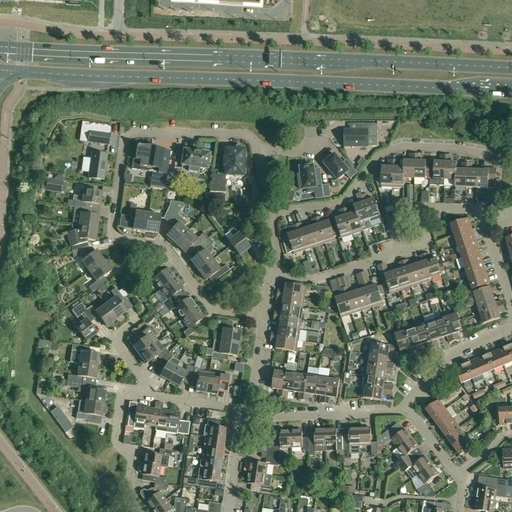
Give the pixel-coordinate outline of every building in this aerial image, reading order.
[(91,123),(89,131),(110,134),(111,126),(110,125),(91,123)] [(344,143),(344,148),(368,148),(368,139),(377,139),(377,125),(357,125),(357,129),(355,131),(344,131),(344,135),(342,135),(342,143),(344,143)] [(89,131),(88,143),(109,146),(110,134),(89,131)] [(133,159),(131,170),(141,171),(152,173),(150,189),(164,191),(170,155),(154,153),(155,146),(137,146),(135,159),(133,159)] [(225,150),(225,159),(223,159),(223,167),(224,167),(224,171),(213,171),(210,192),(225,193),(225,176),(233,176),(235,178),(242,178),(245,175),(245,170),(244,167),(244,150),(243,150),(243,148),(241,146),(236,146),(234,148),(234,150),(225,150)] [(209,154),(184,150),(181,165),(189,167),(188,171),(199,173),(199,168),(207,170),(209,154)] [(88,179),(104,181),(105,172),(106,172),(107,163),(106,163),(107,155),(92,153),(88,179)] [(404,161),(403,168),(404,168),(403,178),(404,178),(414,179),(415,154),(409,154),(409,161),(404,161)] [(421,154),(415,154),(414,179),(425,179),(429,179),(430,163),(426,162),(421,162),(421,154)] [(326,162),(324,164),(338,180),(345,174),(350,179),(357,173),(350,164),(346,168),(335,155),(333,156),(331,155),(325,160),(326,162)] [(433,179),(445,180),(446,155),(440,155),(439,162),(434,162),(433,179)] [(445,180),(455,180),(456,170),(457,163),(451,163),(451,155),(446,155),(445,180)] [(376,180),(381,180),(381,187),(392,187),(393,160),(388,160),(387,167),(382,167),(382,169),(376,169),(373,172),(376,180)] [(404,168),(403,168),(399,168),(399,161),(393,160),(392,187),(404,188),(404,178),(403,178),(404,168)] [(457,163),(456,170),(455,180),(455,187),(466,187),(467,163),(461,163),(461,170),(456,170),(457,163)] [(466,187),(477,188),(477,171),(473,170),(473,163),(467,163),(466,187)] [(308,164),(300,165),(301,168),(300,168),(301,176),(298,176),(300,190),(307,189),(307,194),(323,191),(321,180),(315,180),(314,166),(308,167),(308,164)] [(174,168),(173,180),(179,181),(181,169),(174,168)] [(489,171),(477,171),(477,188),(488,188),(488,183),(497,183),(497,169),(489,169),(489,171)] [(47,179),(45,191),(61,194),(63,181),(53,179),(47,179)] [(84,191),(83,197),(73,196),(72,204),(68,204),(67,207),(72,208),(74,208),(89,210),(90,204),(100,206),(102,193),(84,191)] [(295,192),(289,191),(287,203),(293,202),(295,192)] [(355,195),(358,204),(353,206),(355,213),(356,213),(360,225),(361,224),(363,231),(372,228),(370,221),(362,196),(361,193),(355,195)] [(375,199),(369,201),(367,194),(362,196),(370,221),(381,218),(375,199)] [(163,220),(168,222),(174,208),(177,203),(170,202),(169,206),(163,220)] [(168,222),(176,226),(166,236),(167,237),(166,239),(172,245),(174,243),(175,245),(188,232),(179,223),(184,226),(187,223),(178,215),(183,204),(177,203),(174,208),(168,222)] [(148,214),(135,212),(137,205),(131,204),(129,217),(135,218),(133,230),(145,232),(148,214)] [(355,213),(351,214),(349,207),(344,209),(352,235),(363,231),(361,224),(360,225),(356,213),(355,213)] [(81,214),(79,227),(97,229),(98,217),(89,215),(89,210),(74,208),(73,213),(81,214)] [(341,238),(352,235),(344,209),(338,211),(339,214),(332,216),(335,224),(337,224),(341,238)] [(160,216),(148,214),(145,232),(157,234),(160,216)] [(329,221),(324,223),(322,216),(317,218),(325,244),(336,240),(329,221)] [(313,227),(309,228),(315,247),(325,244),(317,218),(311,220),(313,227)] [(468,219),(452,224),(451,225),(454,236),(472,230),(468,219)] [(249,248),(243,240),(249,236),(236,220),(231,224),(234,228),(230,231),(234,237),(228,241),(239,256),(249,248)] [(309,228),(304,230),(302,223),(296,225),(305,250),(315,247),(309,228)] [(288,256),(294,254),(305,250),(296,225),(290,227),(293,234),(288,235),(289,239),(282,241),(288,256)] [(95,241),(97,229),(79,227),(72,226),(71,232),(67,233),(69,244),(72,252),(84,249),(81,239),(95,241)] [(454,236),(458,247),(476,241),(472,230),(454,236)] [(209,238),(206,240),(202,234),(197,240),(188,232),(175,245),(185,253),(193,244),(197,249),(209,239),(209,238)] [(384,235),(376,238),(378,244),(386,241),(384,235)] [(197,249),(201,253),(190,261),(198,271),(212,260),(208,255),(210,254),(213,248),(211,246),(213,244),(209,239),(197,249)] [(458,247),(462,258),(479,252),(476,241),(458,247)] [(86,255),(84,249),(72,252),(73,258),(86,255)] [(82,262),(89,272),(104,262),(96,252),(82,262)] [(462,258),(465,268),(483,263),(479,252),(462,258)] [(436,258),(431,260),(429,253),(423,255),(431,278),(441,275),(444,282),(448,281),(442,264),(439,265),(436,258)] [(420,263),(415,265),(421,284),(432,280),(431,278),(423,255),(418,257),(420,263)] [(216,273),(220,278),(229,270),(226,266),(220,270),(212,260),(198,271),(205,281),(216,273)] [(415,265),(411,267),(409,260),(403,262),(411,287),(421,284),(415,265)] [(107,282),(103,277),(111,272),(104,262),(89,272),(97,282),(88,288),(92,293),(107,282)] [(400,270),(395,272),(401,291),(411,287),(403,262),(398,263),(400,270)] [(465,268),(469,279),(486,273),(483,263),(465,268)] [(147,284),(153,280),(160,290),(175,279),(167,269),(157,277),(153,272),(143,279),(147,284)] [(384,289),(388,288),(390,294),(401,291),(395,272),(384,275),(383,273),(379,275),(384,289)] [(469,279),(473,291),(490,285),(486,273),(469,279)] [(160,290),(167,300),(161,304),(165,309),(175,301),(172,297),(182,289),(175,279),(160,290)] [(382,286),(377,287),(377,285),(372,287),(369,280),(364,282),(372,308),(383,304),(380,296),(385,294),(382,286)] [(361,291),(355,292),(362,311),(372,308),(364,282),(358,284),(361,291)] [(286,284),(285,290),(278,289),(277,294),(304,298),(306,287),(286,284)] [(489,286),(490,287),(471,294),(475,304),(493,298),(492,293),(497,292),(494,284),(489,286)] [(355,292),(351,294),(349,287),(343,289),(352,314),(362,311),(355,292)] [(115,298),(106,305),(116,320),(126,312),(119,302),(123,299),(116,288),(111,292),(115,298)] [(340,297),(335,299),(341,318),(352,314),(343,289),(338,290),(340,297)] [(284,301),(283,306),(302,309),(304,298),(277,294),(277,300),(284,301)] [(174,309),(181,319),(196,308),(189,298),(179,306),(175,301),(165,309),(168,313),(174,309)] [(475,304),(478,315),(504,306),(502,301),(495,303),(493,298),(475,304)] [(96,335),(89,324),(94,321),(86,310),(81,304),(80,305),(74,309),(72,311),(81,324),(76,328),(86,342),(96,335)] [(106,305),(96,313),(91,307),(86,310),(94,321),(99,317),(106,327),(116,320),(106,305)] [(283,306),(282,311),(275,310),(274,315),(301,319),(302,309),(283,306)] [(482,325),(500,319),(499,314),(506,311),(504,306),(478,315),(482,325)] [(183,333),(187,338),(197,330),(193,326),(204,318),(196,308),(181,319),(189,329),(183,333)] [(162,318),(168,313),(165,309),(159,314),(162,318)] [(457,333),(462,332),(463,331),(456,313),(446,316),(454,342),(459,340),(457,333)] [(280,322),(280,327),(299,330),(301,319),(274,315),(273,321),(280,322)] [(442,338),(447,337),(449,344),(454,342),(446,316),(435,319),(442,338)] [(435,319),(425,323),(434,348),(439,346),(437,340),(442,338),(435,319)] [(215,329),(223,330),(221,342),(238,345),(240,332),(228,330),(229,322),(216,320),(215,329)] [(421,345),(426,343),(428,350),(434,348),(425,323),(415,326),(421,345)] [(415,326),(405,329),(413,355),(419,353),(416,347),(421,345),(415,326)] [(280,327),(279,333),(272,332),(271,337),(298,341),(299,330),(280,327)] [(139,336),(142,340),(132,347),(138,356),(153,345),(147,337),(153,333),(149,328),(139,336)] [(394,333),(400,352),(406,350),(408,357),(413,355),(405,329),(394,333)] [(276,349),(296,352),(298,341),(271,337),(270,343),(277,344),(276,349)] [(181,348),(179,338),(168,341),(171,351),(181,348)] [(224,361),(224,355),(237,357),(238,345),(221,342),(214,341),(212,350),(206,349),(205,356),(211,356),(211,359),(224,361)] [(389,345),(388,347),(370,344),(368,355),(387,358),(388,353),(394,354),(395,346),(389,345)] [(72,351),(81,353),(79,364),(97,367),(99,355),(86,353),(87,347),(72,345),(72,351)] [(153,345),(138,356),(141,359),(139,361),(143,365),(144,364),(145,365),(155,358),(159,363),(169,353),(164,349),(159,354),(153,345)] [(511,357),(508,347),(497,351),(503,366),(511,362),(511,357)] [(497,351),(487,355),(493,370),(503,366),(497,351)] [(157,376),(160,377),(159,377),(169,382),(177,368),(180,362),(172,358),(173,357),(169,353),(159,363),(159,364),(154,369),(159,372),(157,376)] [(368,355),(366,366),(393,370),(394,364),(387,363),(387,358),(368,355)] [(487,355),(476,360),(482,375),(493,370),(487,355)] [(476,360),(466,364),(474,384),(473,382),(475,381),(474,378),(482,375),(476,360)] [(79,364),(78,377),(68,375),(67,378),(64,378),(63,381),(84,383),(85,378),(95,379),(97,367),(79,364)] [(461,384),(470,380),(472,385),(474,384),(466,364),(455,369),(461,384)] [(184,377),(190,380),(194,368),(188,366),(186,373),(177,368),(169,382),(179,387),(184,377)] [(366,366),(365,376),(384,379),(385,374),(392,375),(393,370),(366,366)] [(195,392),(206,394),(208,378),(202,377),(203,374),(199,373),(200,369),(194,368),(190,380),(197,381),(195,392)] [(227,389),(229,375),(231,375),(231,370),(224,369),(223,374),(219,373),(218,379),(208,378),(206,394),(216,395),(217,388),(227,389)] [(277,390),(276,397),(282,398),(286,371),(275,369),(274,374),(269,374),(267,385),(272,386),(272,389),(277,390)] [(288,398),(289,391),(294,392),(297,373),(286,371),(282,398),(288,398)] [(299,393),(298,400),(303,401),(307,374),(297,373),(294,392),(299,393)] [(309,402),(310,395),(315,395),(318,376),(307,374),(303,401),(309,402)] [(320,396),(319,403),(325,404),(329,377),(318,376),(315,395),(320,396)] [(394,386),(384,384),(384,379),(365,376),(363,387),(393,392),(394,386)] [(330,405),(331,398),(337,399),(340,379),(329,377),(325,404),(330,405)] [(83,390),(84,383),(63,381),(63,383),(67,384),(66,387),(83,390)] [(381,401),(382,395),(392,397),(393,392),(363,387),(362,398),(367,399),(381,401)] [(88,390),(86,402),(104,405),(105,393),(88,390)] [(426,410),(433,419),(446,410),(438,400),(426,410)] [(102,417),(102,415),(104,415),(106,414),(107,408),(106,406),(103,406),(104,405),(86,402),(84,414),(77,413),(76,420),(89,421),(89,415),(102,417)] [(153,409),(147,408),(145,426),(155,427),(159,404),(154,403),(153,409)] [(155,427),(156,427),(155,431),(165,433),(168,412),(161,411),(162,405),(159,404),(155,427)] [(474,413),(478,410),(474,405),(470,408),(474,413)] [(129,414),(127,427),(133,427),(133,429),(144,431),(144,426),(145,426),(147,408),(136,407),(135,414),(129,414)] [(500,425),(511,425),(511,409),(499,410),(500,425)] [(433,419),(440,428),(452,419),(446,410),(433,419)] [(180,413),(168,412),(165,433),(177,434),(188,435),(190,423),(179,421),(180,413)] [(440,428),(446,437),(459,428),(452,419),(440,428)] [(209,426),(208,438),(225,440),(227,429),(219,428),(220,422),(207,420),(206,426),(209,426)] [(486,423),(480,428),(485,435),(491,430),(486,423)] [(350,459),(349,454),(360,454),(360,446),(359,428),(348,429),(349,443),(343,443),(343,450),(343,459),(350,459)] [(377,455),(377,446),(377,442),(371,443),(370,428),(359,428),(360,446),(371,445),(371,455),(373,455),(377,455)] [(446,437),(453,447),(466,437),(459,428),(446,437)] [(314,438),(307,438),(308,450),(309,450),(309,456),(315,456),(315,452),(326,452),(325,429),(314,430),(314,438)] [(342,437),(336,437),(336,429),(325,429),(326,452),(337,451),(337,450),(343,450),(343,443),(342,437)] [(388,431),(377,439),(377,442),(377,446),(384,446),(391,440),(398,449),(412,438),(405,429),(393,438),(388,431)] [(307,438),(302,438),(302,430),(290,431),(291,448),(302,448),(303,451),(308,450),(307,438)] [(280,446),(267,447),(267,452),(272,454),(273,459),(279,460),(280,448),(291,448),(290,431),(280,431),(280,446)] [(473,447),(466,437),(453,447),(460,456),(473,447)] [(208,438),(206,448),(224,451),(225,440),(208,438)] [(419,447),(412,438),(398,449),(393,452),(399,461),(397,463),(400,468),(410,460),(407,456),(419,447)] [(206,448),(205,459),(222,461),(224,451),(206,448)] [(159,449),(158,455),(144,453),(143,464),(160,466),(162,456),(171,457),(172,454),(176,455),(176,452),(159,449)] [(504,469),(511,468),(511,449),(503,450),(504,469)] [(266,459),(265,464),(250,462),(249,473),(266,475),(267,465),(278,466),(279,460),(273,459),(272,454),(267,452),(262,452),(261,458),(266,459)] [(412,480),(418,476),(432,465),(426,457),(414,465),(410,460),(400,468),(404,473),(406,472),(412,480)] [(199,466),(203,469),(203,470),(220,472),(222,461),(205,459),(205,460),(200,460),(199,466)] [(172,480),(158,478),(160,466),(143,464),(142,466),(141,465),(139,466),(139,472),(140,473),(141,473),(141,475),(155,477),(154,483),(167,485),(171,486),(172,480)] [(431,488),(427,483),(439,474),(432,465),(418,476),(424,485),(417,490),(421,495),(431,488)] [(187,485),(210,488),(211,482),(219,483),(220,472),(203,470),(199,469),(197,480),(188,478),(188,479),(184,479),(183,484),(187,484),(187,485)] [(273,488),(269,487),(271,476),(266,476),(266,475),(249,473),(247,484),(251,484),(250,490),(273,494),(273,488)] [(492,485),(507,487),(507,481),(490,478),(489,484),(492,485)] [(145,502),(152,511),(166,501),(159,492),(161,490),(166,491),(167,485),(154,483),(153,489),(150,489),(147,491),(146,491),(145,491),(145,490),(143,490),(142,490),(141,491),(140,492),(139,494),(140,495),(145,502)] [(477,488),(476,500),(494,502),(495,497),(505,498),(507,487),(492,485),(492,490),(477,488)] [(289,493),(298,495),(299,488),(290,486),(289,493)] [(187,500),(181,499),(180,504),(178,511),(196,511),(185,509),(187,500)] [(486,511),(493,511),(494,502),(476,500),(474,510),(486,511)] [(152,511),(178,511),(180,504),(174,503),(173,510),(166,501),(152,511)] [(445,511),(446,511),(437,510),(437,504),(426,502),(426,508),(423,507),(421,511),(445,511)] [(220,511),(221,505),(221,504),(208,503),(207,511),(205,511),(196,511),(220,511)]
